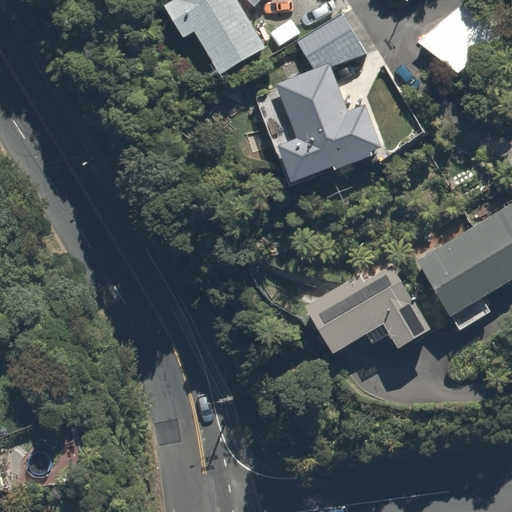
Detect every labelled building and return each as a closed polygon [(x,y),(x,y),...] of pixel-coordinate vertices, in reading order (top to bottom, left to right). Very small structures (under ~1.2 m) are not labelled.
[(233,0),(175,0),(179,5),(167,12),(188,47),(199,41),(223,81),(267,55),(233,0)] [(511,33),(470,1),(419,46),(471,79),(511,38),(511,33)] [(344,13),(301,40),(318,67),(331,58),(337,69),(343,65),(355,83),(386,64),(361,26),(355,30),(344,13)] [(356,115),(332,62),(316,70),(281,86),(283,90),(261,100),(286,153),(289,151),(307,189),(396,148),(376,106),(356,115)] [(511,206),(422,260),(457,319),(511,286),(511,206)] [(371,281),(364,272),(317,308),(353,356),(379,337),(385,346),(400,334),(413,351),(444,328),(395,263),(371,281)]
